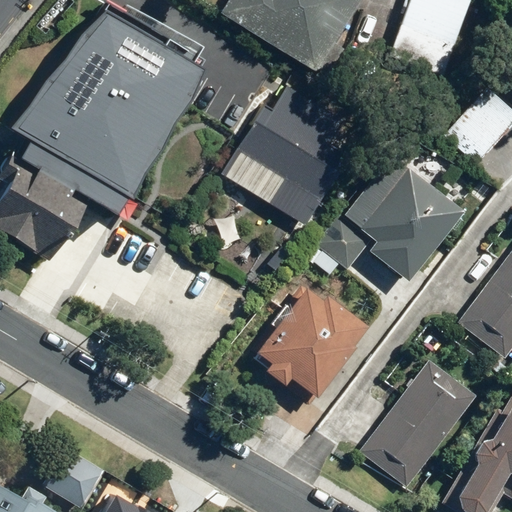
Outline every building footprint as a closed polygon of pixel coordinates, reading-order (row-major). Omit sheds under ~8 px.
[(230,55),(138,0),(97,0),(4,123),(57,151),(48,162),(17,147),(0,174),(0,225),(53,256),(86,214),(95,187),(60,164),(70,157),(140,199),(230,55)] [(229,0),(222,11),(320,70),(361,0),(229,0)] [(473,0),(410,0),(384,69),(437,96),(473,0)] [(347,116),(289,82),(276,104),(268,99),(224,172),(310,223),(344,167),(335,163),(343,149),(332,142),(347,116)] [(511,123),(511,105),(489,86),(440,133),(476,165),(511,123)] [(472,207),(397,149),(348,211),(381,237),(373,247),(414,279),(472,207)] [(342,211),(318,240),(349,265),(373,237),(342,211)] [(340,261),(313,243),(306,254),(332,272),(340,261)] [(511,348),(511,254),(460,321),(507,355),(511,348)] [(307,287),(303,283),(254,347),(259,351),(262,347),(276,357),(271,364),(290,378),(296,373),(321,393),(362,341),(360,339),(373,319),(332,290),(328,294),(311,282),(307,287)] [(477,392),(431,358),(362,448),(408,484),(477,392)] [(511,397),(505,407),(500,405),(446,499),(466,511),(492,511),(505,490),(511,493),(511,397)] [(67,447),(44,486),(82,509),(105,470),(67,447)] [(26,484),(0,475),(0,511),(73,511),(30,480),(26,484)]
